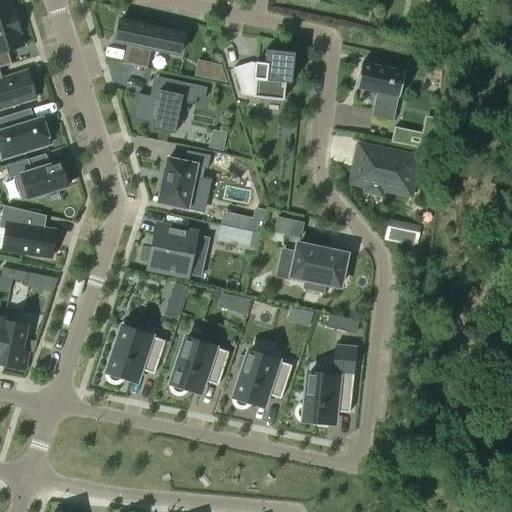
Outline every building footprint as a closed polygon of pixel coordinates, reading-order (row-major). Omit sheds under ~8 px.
[(0,67),(10,65),(7,52),(23,47),(19,34),(20,33),(14,12),(12,12),(8,0),(4,0),(0,1),(0,67)] [(130,46),(126,65),(145,69),(149,50),(178,56),(183,33),(119,20),(114,42),(130,46)] [(293,54),(265,50),(263,64),(254,63),(250,63),(233,68),(241,96),(253,97),(282,101),(284,83),(290,83),(293,54)] [(404,72),(361,63),(355,88),(377,93),(372,116),(391,121),(396,97),(398,98),(404,72)] [(0,109),(35,99),(26,71),(1,79),(0,74),(0,109)] [(203,99),(205,87),(156,77),(154,91),(158,92),(157,98),(137,94),(131,119),(151,124),(150,129),(173,134),(180,102),(194,105),(195,97),(203,99)] [(0,154),(1,159),(49,144),(41,119),(34,121),(30,109),(0,118),(0,154)] [(416,159),(359,147),(352,182),(408,194),(416,159)] [(201,180),(203,169),(206,169),(209,156),(186,151),(183,163),(167,159),(164,173),(163,173),(161,182),(162,182),(158,202),(186,208),(192,178),(201,180)] [(13,177),(21,201),(67,187),(64,178),(68,177),(63,163),(59,164),(59,162),(31,171),(27,160),(4,167),(8,179),(13,177)] [(45,216),(2,206),(0,219),(0,228),(5,229),(2,250),(25,253),(25,256),(39,258),(39,256),(51,257),(55,231),(43,229),(45,216)] [(299,238),(302,224),(276,218),(273,232),(299,238)] [(389,222),(385,239),(415,245),(418,228),(389,222)] [(251,232),(220,226),(216,242),(248,248),(251,232)] [(192,235),(157,229),(150,271),(154,271),(153,275),(172,278),(173,273),(187,276),(187,275),(190,275),(194,253),(206,255),(208,240),(192,237),(192,235)] [(345,255),(296,245),(289,277),(304,280),(303,289),(322,293),(323,284),(338,288),(345,255)] [(2,268),(0,275),(0,277),(11,280),(13,270),(2,268)] [(13,270),(11,280),(23,282),(25,273),(13,270)] [(236,312),(245,315),(250,300),(241,298),(236,312)] [(348,319),(346,331),(355,333),(358,321),(348,319)] [(3,320),(0,333),(0,365),(23,371),(27,351),(21,350),(26,325),(3,320)] [(105,373),(105,374),(106,377),(107,380),(110,383),(112,383),(116,383),(119,382),(121,379),(122,377),(129,380),(134,365),(138,366),(137,369),(152,374),(163,341),(121,327),(105,373)] [(170,385),(170,387),(170,388),(170,389),(171,391),(172,392),(173,393),(174,394),(176,394),(177,395),(179,395),(180,394),(181,394),(183,393),(184,392),(185,391),(185,390),(186,389),(194,391),(199,377),(203,378),(202,381),(217,386),(228,352),(185,338),(170,383),(170,385)] [(295,411),(295,412),(295,414),(295,415),(296,416),(296,418),(297,419),(298,420),(300,420),(301,421),(302,421),(327,423),(329,408),(333,408),(333,411),(349,413),(355,348),(334,345),(331,376),(307,373),(304,404),(303,404),(301,405),(300,405),(298,406),(297,407),(296,408),(296,409),(295,411)] [(233,398),(232,399),(233,402),(234,405),(237,407),(239,408),(243,407),(246,406),(248,403),(249,402),(257,404),(262,390),(266,391),(265,394),(279,399),(290,366),(248,352),(233,398)]
